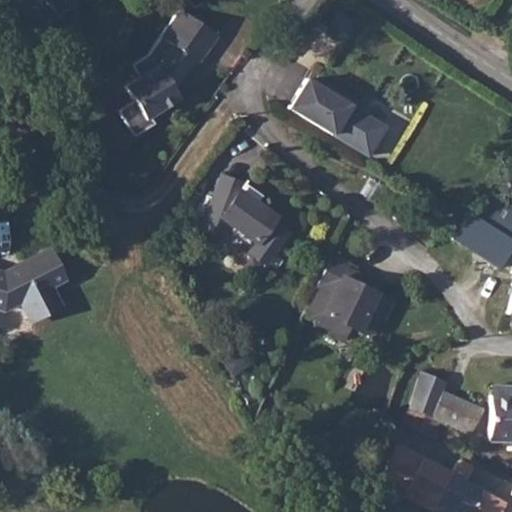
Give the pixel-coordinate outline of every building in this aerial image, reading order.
[(216,34),(179,6),(153,43),(143,55),(132,62),(138,74),(124,83),(132,96),(115,106),(131,134),(152,121),(148,114),(177,97),(171,85),(178,75),(180,76),(193,58),(197,60),(216,34)] [(306,78),(289,107),(369,153),(386,124),(306,78)] [(240,188),(219,178),(211,199),(233,208),(240,188)] [(262,267),(284,235),(269,224),(273,220),(253,206),(256,201),(248,195),(250,193),(240,188),(233,208),(211,199),(199,230),(221,238),(226,226),(253,245),(245,255),(262,267)] [(511,207),(508,213),(491,192),(465,211),(511,242),(511,207)] [(511,242),(465,211),(459,225),(452,241),(486,261),(481,270),(494,278),(500,269),(511,276),(511,289),(505,313),(511,314),(511,242)] [(3,268),(0,267),(0,304),(10,298),(22,316),(52,300),(41,281),(58,270),(39,243),(18,256),(18,264),(3,268)] [(346,266),(329,257),(300,313),(316,322),(312,329),(338,342),(344,329),(360,336),(369,333),(376,320),(380,322),(389,305),(374,296),(375,293),(362,286),(360,289),(354,286),(358,278),(344,270),(346,266)] [(421,375),(416,386),(407,408),(426,417),(440,392),(443,384),(421,375)] [(486,397),(511,398),(511,386),(486,386),(486,397)] [(401,423),(400,425),(429,439),(440,421),(469,437),(480,412),(440,392),(426,417),(407,408),(401,423)] [(511,398),(486,397),(485,446),(511,445),(511,398)] [(388,447),(377,476),(399,487),(430,503),(431,502),(447,470),(447,469),(391,441),(388,447)] [(447,470),(462,477),(469,463),(454,455),(447,469),(447,470)] [(447,470),(431,502),(452,511),(488,511),(498,494),(462,477),(447,470)] [(397,494),(427,509),(430,503),(399,487),(397,494)]
